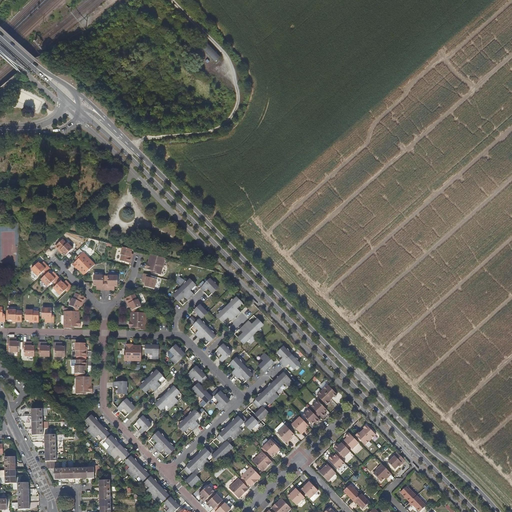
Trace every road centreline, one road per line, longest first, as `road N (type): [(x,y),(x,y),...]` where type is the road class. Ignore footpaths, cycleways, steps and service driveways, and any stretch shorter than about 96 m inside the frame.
road 1 (secondary): [(78,109),(475,511)]
road 2 (secondary): [(497,511),(105,120)]
road 3 (track): [(171,0),(232,63),(237,103),(228,120),(205,132),(144,138),(132,147)]
road 4 (residential): [(103,333),(102,410),(164,475)]
